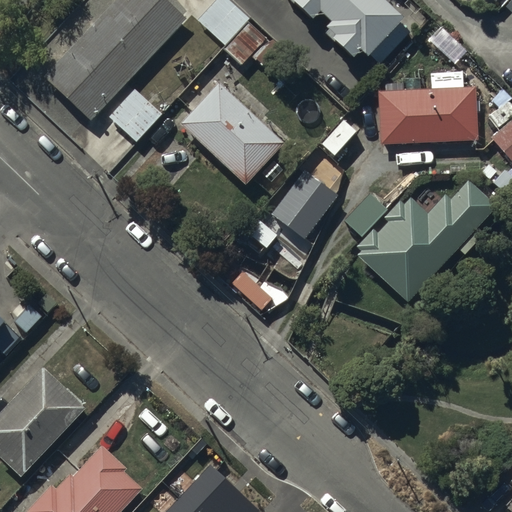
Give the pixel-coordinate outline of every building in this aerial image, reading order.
[(185,12),(172,0),(105,0),(42,68),(90,114),(185,12)] [(222,0),(197,26),(226,53),(223,56),(240,72),(252,60),(268,75),(285,57),(271,45),(269,47),(265,44),(267,42),(222,0)] [(399,2),(396,0),(304,0),(306,2),(307,0),(320,0),(335,14),(328,22),(347,41),(354,34),(362,41),(399,2)] [(511,0),(501,13),(511,22),(511,0)] [(280,134),(215,72),(176,113),(242,175),(280,134)] [(472,79),(376,83),(378,136),(475,131),(472,79)] [(133,97),(108,123),(134,147),(158,121),(133,97)] [(511,127),(491,145),(511,167),(511,127)] [(303,170),(271,215),(306,240),(338,195),(303,170)] [(352,247),(405,296),(496,199),(467,172),(448,191),(443,187),(426,206),(409,191),(403,198),(397,193),(382,209),(387,213),(376,225),(370,219),(353,238),(357,242),(352,247)] [(511,181),(504,175),(493,189),(511,206),(511,205),(511,181)] [(366,339),(335,331),(324,369),(350,374),(355,357),(361,359),(366,339)] [(84,397),(40,356),(0,397),(0,450),(18,467),(84,397)] [(32,511),(109,511),(139,479),(121,463),(123,458),(99,436),(71,467),(67,464),(54,479),(50,475),(23,503),(32,511)] [(258,511),(260,510),(210,464),(165,511),(258,511)] [(511,481),(501,494),(511,503),(511,481)]
